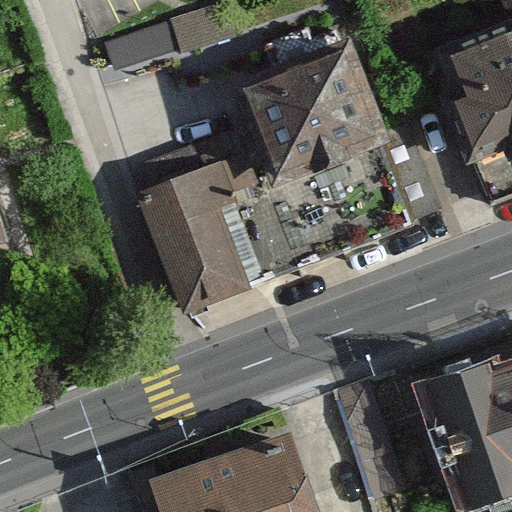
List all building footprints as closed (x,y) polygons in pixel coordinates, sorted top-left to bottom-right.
[(506,168),(511,165),(511,29),(429,61),(466,159),(498,147),(506,168)] [(217,207),(388,145),(349,39),(222,85),(246,151),(138,191),(182,311),(247,287),(217,207)] [(461,511),(511,494),(511,359),(420,391),(461,511)] [(377,375),(353,380),(380,490),(403,484),(377,375)] [(142,484),(151,511),(307,511),(283,438),(142,484)]
